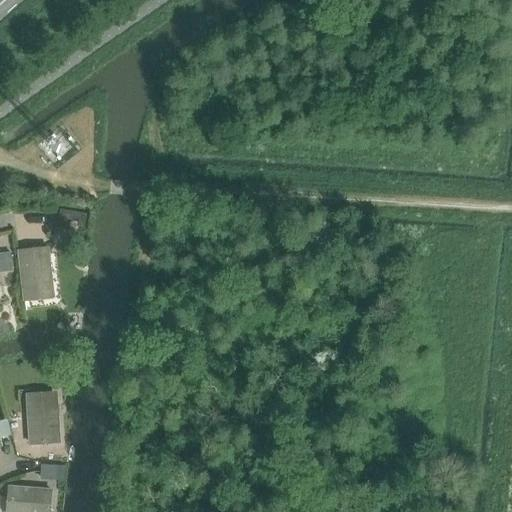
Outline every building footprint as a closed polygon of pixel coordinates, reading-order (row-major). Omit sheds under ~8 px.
[(58,214),(56,226),(68,228),(70,216),(58,214)] [(51,271),(49,248),(20,251),(25,292),(42,290),(44,291),(52,290),(53,289),(52,281),(50,280),(49,272),(51,271)] [(0,267),(0,268),(14,267),(12,253),(0,254),(0,267)] [(39,400),(31,401),(30,402),(30,410),(32,412),(32,420),(30,420),(32,444),(60,442),(58,401),(40,402),(39,400)] [(42,465),(42,477),(51,478),(51,465),(42,465)] [(12,487),(10,511),(50,511),(52,490),(12,487)]
